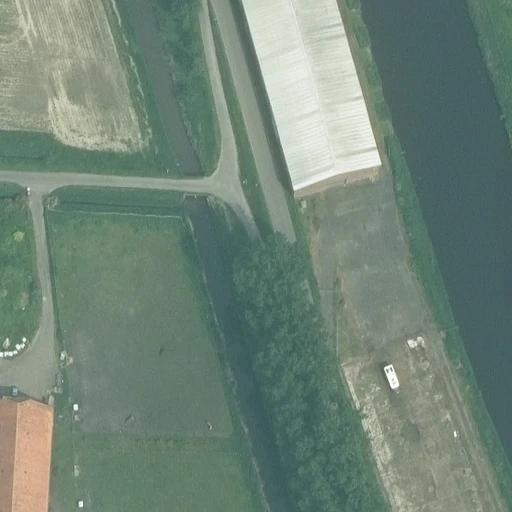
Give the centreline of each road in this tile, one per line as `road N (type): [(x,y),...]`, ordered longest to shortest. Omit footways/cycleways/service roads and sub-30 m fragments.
road 1 (unclassified): [(230,190),(322,421),(344,452)]
road 2 (unclassified): [(344,452),(271,188)]
road 3 (unclassified): [(230,190),(0,179)]
road 4 (unclassified): [(219,0),(271,188)]
road 5 (residential): [(199,0),(231,152),(230,190)]
